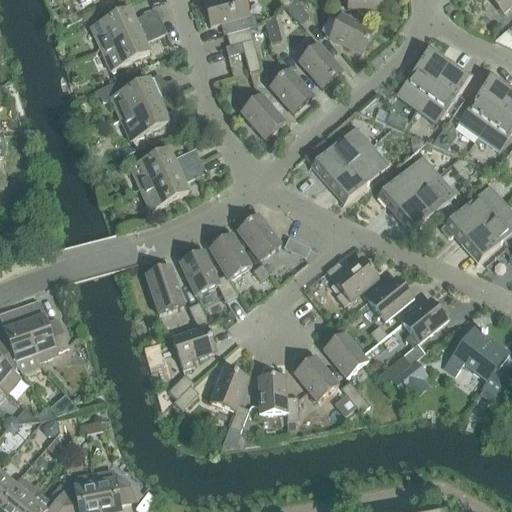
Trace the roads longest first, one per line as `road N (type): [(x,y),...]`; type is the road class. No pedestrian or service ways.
road 1 (residential): [(0,295),(199,225),(256,185)]
road 2 (residential): [(256,185),(427,24)]
road 3 (residential): [(256,185),(210,114),(176,0)]
road 4 (residential): [(511,310),(357,234)]
road 5 (residential): [(245,331),(357,234)]
